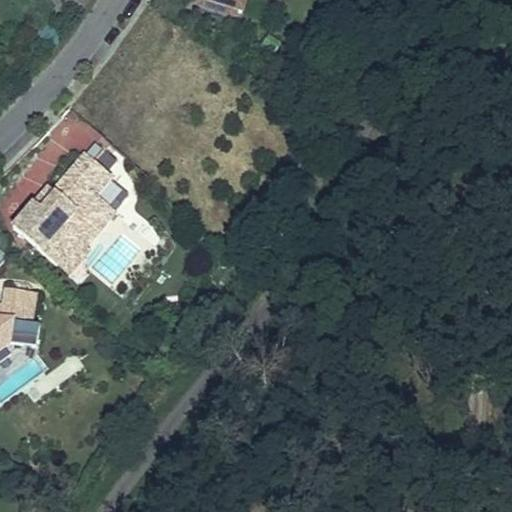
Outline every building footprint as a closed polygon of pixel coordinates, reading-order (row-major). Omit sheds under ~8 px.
[(251,0),(197,0),(196,4),(239,17),(240,12),(247,14),(251,0)] [(59,194),(90,157),(84,152),(53,188),(59,194)] [(59,194),(53,188),(18,230),(71,275),(102,238),(101,236),(114,221),(121,227),(143,203),(90,157),(59,194)] [(108,243),(121,227),(114,221),(101,236),(102,238),(108,243)] [(36,347),(39,325),(30,324),(34,293),(4,288),(2,304),(0,303),(0,349),(8,344),(36,347)]
